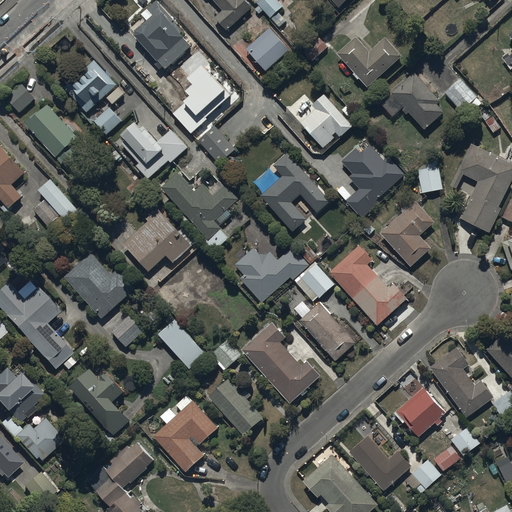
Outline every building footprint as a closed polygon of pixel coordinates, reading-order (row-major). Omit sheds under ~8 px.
[(213,0),(223,11),(215,18),(227,32),(253,9),(245,0),(213,0)] [(285,7),(278,0),(258,0),(256,3),(279,28),(287,21),(279,12),(285,7)] [(332,0),(340,8),(348,0),(332,0)] [(184,31),(157,2),(148,10),(154,15),(134,34),(159,61),(156,64),(161,70),(164,67),(167,71),(192,47),(185,39),(186,39),(181,34),(184,31)] [(291,50),(271,28),(246,50),(266,72),(291,50)] [(403,57),(386,38),(370,52),(356,36),(338,53),(356,74),(354,76),(358,80),(360,79),(368,88),(403,57)] [(304,53),(312,62),(328,48),(320,39),(304,53)] [(140,57),(128,44),(126,46),(124,44),(120,48),(122,50),(119,53),(130,65),(140,57)] [(119,86),(97,61),(75,81),(71,76),(65,81),(70,86),(67,89),(82,105),(78,108),(83,113),(86,110),(89,113),(119,86)] [(442,102),(415,72),(392,94),(392,95),(389,98),(384,92),(377,99),(394,118),(403,109),(408,115),(411,113),(426,130),(445,113),(438,105),(442,102)] [(478,98),(460,78),(444,93),(462,112),(478,98)] [(21,113),(36,99),(25,86),(9,100),(21,113)] [(363,137),(325,95),(312,106),(316,111),(301,124),(313,136),(312,137),(315,141),(316,139),(324,148),(335,139),(333,136),(336,133),(351,149),(363,137)] [(69,127),(49,105),(40,114),(38,113),(26,124),(58,158),(80,138),(75,133),(76,131),(70,126),(69,127)] [(123,121),(110,107),(95,121),(108,135),(123,121)] [(185,110),(177,117),(190,131),(198,124),(185,110)] [(494,134),(501,128),(493,116),(485,122),(494,134)] [(126,140),(123,144),(141,164),(138,166),(150,180),(164,167),(167,170),(190,148),(174,130),(161,142),(149,130),(146,132),(137,122),(122,135),(126,140)] [(215,126),(198,141),(220,165),(237,150),(215,126)] [(27,172),(0,143),(0,195),(12,209),(24,197),(14,185),(27,172)] [(460,219),(466,221),(471,224),(490,233),(502,209),(500,208),(511,182),(511,161),(508,160),(507,161),(471,144),(451,186),(457,189),(464,176),(478,182),(460,219)] [(331,201),(288,154),(274,166),(284,176),(280,180),(270,169),(254,183),(264,194),(261,197),(294,232),(308,220),(292,202),(301,194),(318,213),(331,201)] [(350,181),(329,158),(318,169),(339,192),(350,181)] [(423,194),(443,190),(438,163),(418,167),(423,194)] [(163,189),(181,208),(179,209),(184,215),(179,219),(186,226),(191,221),(193,224),(195,223),(206,236),(202,239),(215,253),(231,237),(221,226),(232,215),(228,211),(241,200),(227,185),(215,196),(204,184),(196,191),(180,173),(163,189)] [(82,213),(53,179),(40,190),(48,199),(35,211),(56,235),(82,213)] [(511,197),(503,218),(511,222),(511,197)] [(416,201),(381,233),(411,267),(432,249),(421,236),(436,223),(416,201)] [(174,263),(197,242),(195,241),(197,239),(186,226),(180,232),(161,210),(157,213),(153,209),(146,215),(151,221),(125,244),(151,272),(168,256),(174,263)] [(511,239),(502,243),(511,271),(511,239)] [(197,242),(174,263),(206,298),(210,294),(218,302),(234,287),(227,280),(229,278),(197,242)] [(363,249),(360,246),(329,273),(346,292),(349,296),(350,296),(378,326),(408,299),(405,296),(406,295),(395,283),(389,288),(369,266),(374,261),(370,256),(371,255),(364,248),(363,249)] [(264,303),(291,278),(294,281),(310,265),(294,247),(279,261),(271,252),(268,255),(260,254),(255,248),(237,265),(246,275),(241,280),(264,303)] [(94,253),(66,277),(104,320),(138,290),(119,269),(113,275),(94,253)] [(315,262),(300,277),(296,280),(297,282),(296,284),(314,302),(319,298),(320,299),(335,284),(315,262)] [(61,312),(39,288),(25,301),(9,283),(0,291),(0,307),(56,370),(63,363),(69,370),(76,363),(71,357),(75,354),(48,324),(61,312)] [(322,302),(300,321),(337,362),(357,344),(331,315),(332,314),(322,302)] [(146,331),(131,315),(113,332),(128,348),(146,331)] [(160,335),(192,369),(207,355),(171,316),(167,321),(170,325),(160,335)] [(302,366),(281,342),(286,337),(273,323),(270,326),(268,323),(264,327),(266,329),(241,352),(265,378),(267,376),(292,403),(302,395),(303,397),(309,392),(306,390),(321,376),(308,361),(302,366)] [(0,324),(0,340),(8,334),(0,324)] [(511,335),(507,331),(487,350),(511,377),(511,335)] [(244,355),(229,339),(210,356),(225,372),(244,355)] [(472,364),(458,347),(431,368),(468,417),(480,408),(483,412),(487,409),(484,406),(495,398),(489,390),(492,388),(488,383),(485,385),(482,380),(475,384),(464,370),(472,364)] [(17,379),(8,369),(0,376),(0,401),(2,404),(0,405),(0,407),(4,413),(7,410),(20,424),(26,418),(28,420),(38,410),(35,408),(47,396),(37,385),(34,388),(22,375),(17,379)] [(93,370),(72,388),(115,437),(133,421),(117,403),(128,394),(110,373),(104,379),(98,372),(96,373),(93,370)] [(446,413),(415,378),(404,388),(413,398),(397,413),(419,438),(436,423),(439,427),(443,423),(440,419),(446,413)] [(242,393),(229,379),(209,397),(228,417),(225,419),(233,429),(236,427),(245,437),(266,418),(249,399),(253,396),(246,389),(242,393)] [(511,414),(511,391),(511,390),(492,403),(504,420),(511,414)] [(183,411),(154,437),(186,473),(205,456),(191,440),(194,438),(200,445),(219,428),(194,401),(193,403),(187,397),(178,405),(183,411)] [(42,462),(65,441),(45,419),(34,429),(29,424),(23,430),(11,417),(3,424),(17,439),(17,438),(38,460),(39,459),(42,462)] [(481,444),(469,427),(451,439),(464,457),(481,444)] [(24,464),(0,436),(0,472),(1,471),(8,479),(24,464)] [(370,436),(351,453),(385,491),(413,467),(399,451),(390,459),(370,436)] [(129,446),(104,468),(103,467),(87,481),(112,509),(109,511),(108,511),(150,511),(148,510),(145,511),(142,509),(145,506),(136,496),(134,499),(129,493),(124,488),(130,482),(132,484),(148,469),(147,467),(154,461),(138,443),(132,448),(129,446)] [(434,458),(444,472),(462,459),(452,445),(434,458)] [(368,493),(333,455),(304,482),(319,498),(323,495),(331,503),(327,507),(331,511),(371,511),(379,505),(372,497),(373,496),(370,492),(368,493)] [(443,475),(429,460),(406,481),(421,496),(443,475)]
